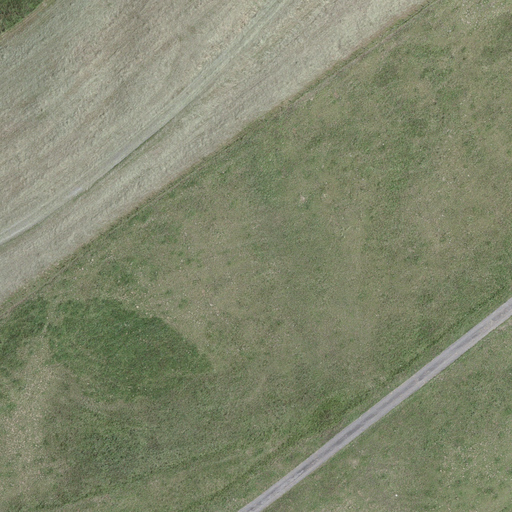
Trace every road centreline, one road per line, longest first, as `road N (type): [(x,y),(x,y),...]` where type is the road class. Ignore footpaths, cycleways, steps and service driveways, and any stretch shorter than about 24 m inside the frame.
road 1 (track): [(0,238),(146,134),(281,0)]
road 2 (track): [(249,511),(511,305)]
